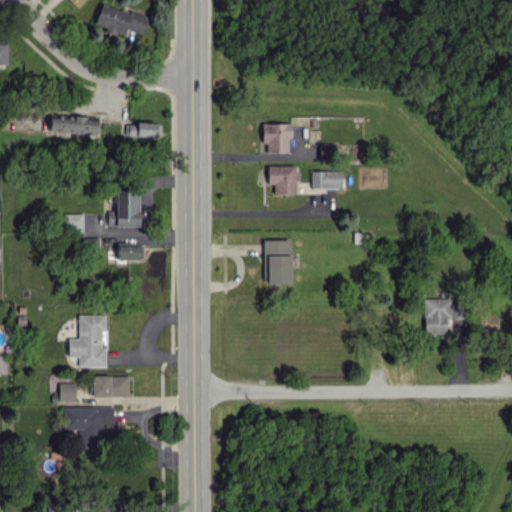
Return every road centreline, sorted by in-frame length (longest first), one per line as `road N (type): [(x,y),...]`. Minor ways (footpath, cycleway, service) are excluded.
road 1 (tertiary): [(191,0),(193,511)]
road 2 (residential): [(193,390),(511,389)]
road 3 (residential): [(9,0),(82,67),(192,77)]
